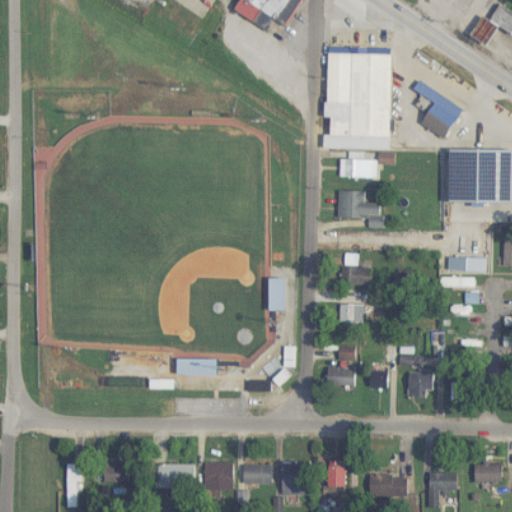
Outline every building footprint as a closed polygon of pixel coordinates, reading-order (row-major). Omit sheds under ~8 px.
[(493,22),(511,34),(511,11),(503,6),(493,22)] [(394,137),(394,51),(331,50),(330,118),(334,118),(334,136),(394,137)] [(437,102),(425,127),(450,139),(466,107),(420,84),(416,92),(437,102)] [(510,134),(510,110),(486,110),(486,134),(510,134)] [(341,159),(341,179),(374,179),(374,153),(349,153),(349,159),(341,159)] [(341,218),(372,218),(372,228),(384,228),(384,204),(367,204),(367,191),(341,191),(341,218)] [(467,269),(467,229),(447,229),(447,269),(467,269)] [(371,288),(371,267),(344,267),(344,288),(371,288)] [(477,289),(477,279),(440,279),(440,289),(477,289)] [(274,311),(289,311),(289,280),(274,280),(274,311)] [(341,306),(341,324),(367,324),(367,306),(341,306)] [(481,308),(448,308),(448,317),(481,317),(481,308)] [(453,345),(484,349),(485,341),(455,337),(453,345)] [(181,375),(221,375),(221,359),(181,359),(181,375)] [(391,389),(391,364),(372,364),(372,389),(391,389)] [(277,381),(283,387),(295,376),(288,370),(277,381)] [(358,370),(329,370),(329,387),(358,387),(358,370)] [(250,392),(273,392),(273,382),(250,382),(250,392)] [(207,492),(236,492),(236,464),(207,464),(207,492)] [(69,465),(69,508),(82,508),(82,465),(69,465)] [(108,486),(131,486),(131,465),(108,465),(108,486)] [(198,465),(160,465),(160,490),(198,490),(198,465)] [(314,497),(314,465),(284,465),(284,497),(314,497)] [(505,465),(477,465),(477,485),(505,485),(505,465)] [(275,486),(275,466),(245,466),(245,486),(275,486)] [(349,468),(329,468),(329,498),(349,498),(349,468)] [(459,492),(459,474),(431,474),(431,510),(441,510),(441,492),(459,492)] [(410,499),(410,477),(372,477),(372,499),(410,499)]
